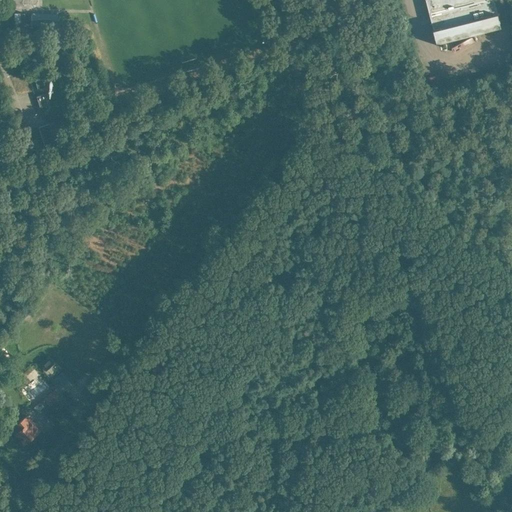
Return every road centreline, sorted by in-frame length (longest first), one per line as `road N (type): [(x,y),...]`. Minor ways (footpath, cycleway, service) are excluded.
road 1 (unclassified): [(20,493),(304,137),(298,74),(276,0)]
road 2 (unknown): [(415,0),(424,41),(441,56),(492,50),(511,26)]
